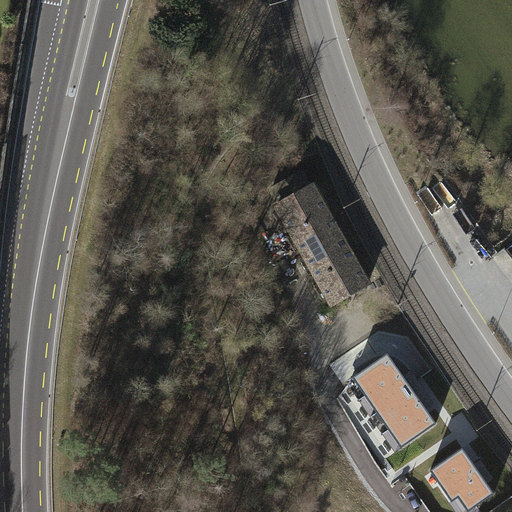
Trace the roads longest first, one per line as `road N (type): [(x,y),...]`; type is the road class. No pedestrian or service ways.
road 1 (unclassified): [(313,0),(342,93),(403,229),(511,402)]
road 2 (primary): [(25,511),(25,364),(55,169)]
road 3 (primary): [(55,169),(86,96),(109,0)]
